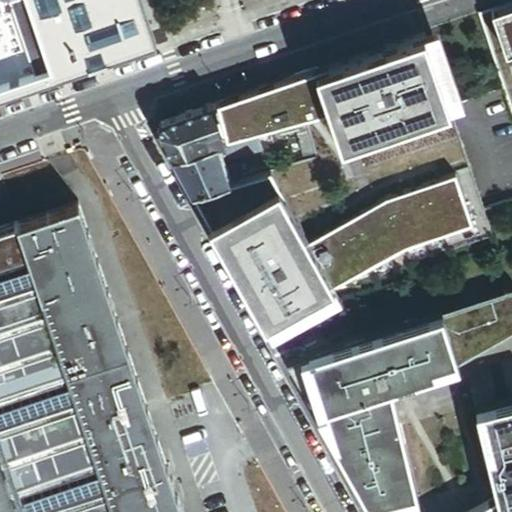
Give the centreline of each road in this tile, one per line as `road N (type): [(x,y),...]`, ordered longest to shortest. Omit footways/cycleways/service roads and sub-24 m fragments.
road 1 (residential): [(111,99),(333,511)]
road 2 (residential): [(111,99),(403,0)]
